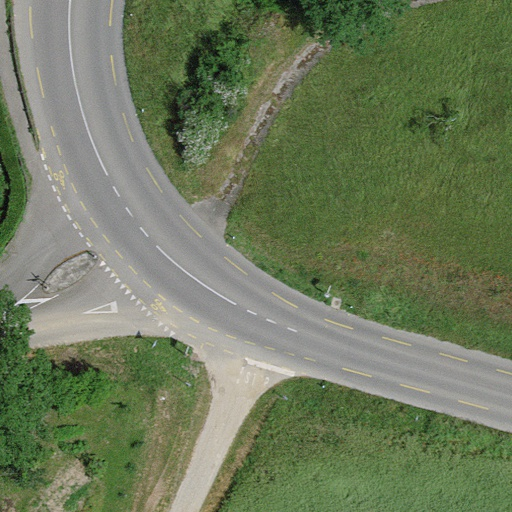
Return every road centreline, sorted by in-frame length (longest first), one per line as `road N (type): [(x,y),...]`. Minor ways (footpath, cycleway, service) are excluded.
road 1 (tertiary): [(138,223),(189,274),(259,316),(511,394)]
road 2 (track): [(189,274),(297,76),(363,19),(418,0)]
road 3 (tertiary): [(71,0),(86,119),(138,223)]
road 4 (track): [(186,511),(259,316)]
road 5 (unclassified): [(138,223),(0,321)]
